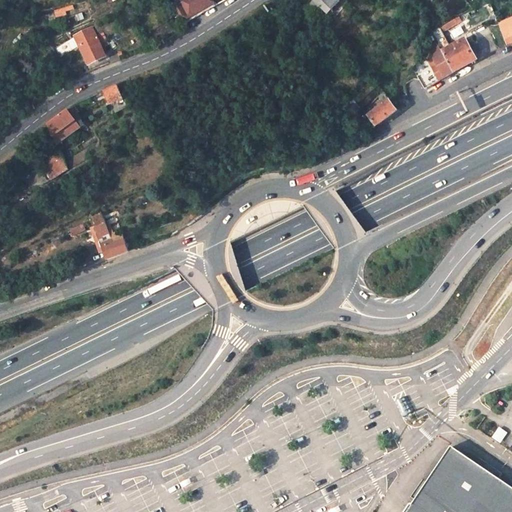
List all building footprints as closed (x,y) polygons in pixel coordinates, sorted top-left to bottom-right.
[(182,22),(215,4),(213,0),(178,0),(171,4),(182,22)] [(334,0),(310,0),(326,15),(338,3),(334,0)] [(511,18),(500,24),(504,32),(511,28),(511,18)] [(432,33),(442,51),(455,73),(466,66),(476,60),(466,40),(451,47),(444,33),(459,25),(457,20),(432,33)] [(90,63),(107,56),(106,54),(117,49),(119,49),(111,35),(107,37),(103,31),(97,33),(93,26),(76,35),(80,43),(90,63)] [(106,54),(107,56),(110,63),(122,59),(117,49),(106,54)] [(429,88),(442,80),(455,73),(442,51),(429,58),(427,55),(414,63),(429,88)] [(123,98),(119,92),(115,86),(104,91),(111,104),(123,98)] [(347,95),(340,100),(348,110),(355,105),(347,95)] [(378,124),(384,119),(399,109),(389,97),(369,113),(378,124)] [(67,112),(78,132),(82,130),(76,117),(79,114),(74,106),(67,112)] [(49,126),(58,147),(78,132),(67,112),(49,126)] [(51,182),(69,171),(61,155),(43,166),(51,182)] [(89,216),(108,259),(131,251),(123,232),(118,234),(116,230),(114,231),(109,222),(107,224),(100,211),(89,216)] [(511,293),(511,278),(506,274),(479,314),(492,323),(511,293)] [(501,444),(509,433),(500,427),(493,438),(501,444)] [(511,511),(511,486),(453,447),(407,511),(511,511)]
